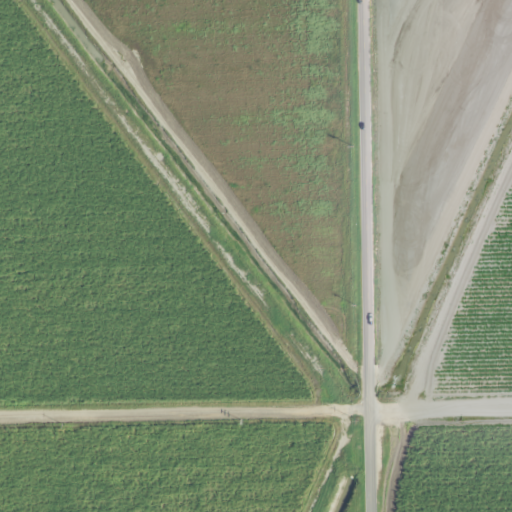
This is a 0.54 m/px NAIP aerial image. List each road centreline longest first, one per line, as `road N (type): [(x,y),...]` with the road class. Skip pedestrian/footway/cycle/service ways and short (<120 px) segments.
road 1 (residential): [(0,418),(511,408)]
road 2 (tertiary): [(377,511),(368,0)]
